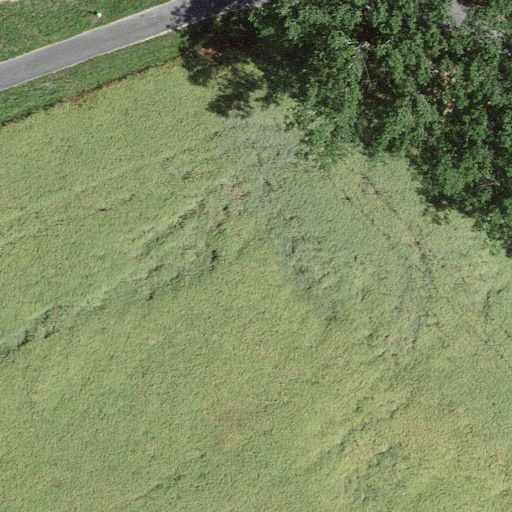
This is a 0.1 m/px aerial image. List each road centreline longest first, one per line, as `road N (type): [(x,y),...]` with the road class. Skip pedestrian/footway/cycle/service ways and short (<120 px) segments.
road 1 (unclassified): [(0,88),(193,21),(320,0)]
road 2 (unclassified): [(402,0),(511,61)]
